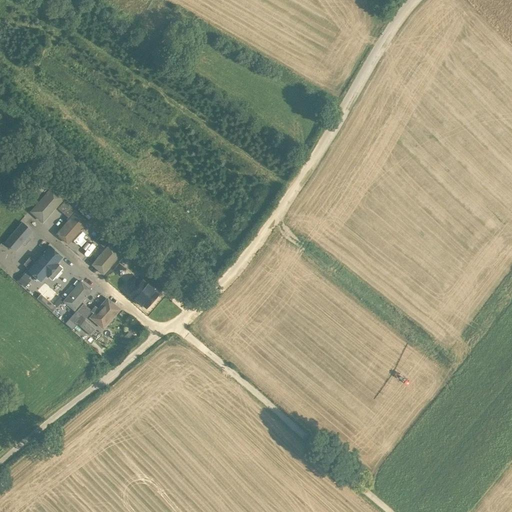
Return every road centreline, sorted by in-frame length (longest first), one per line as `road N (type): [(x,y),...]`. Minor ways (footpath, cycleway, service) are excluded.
road 1 (unclassified): [(173,323),(264,228),(411,0)]
road 2 (unclassified): [(393,511),(173,323)]
road 3 (unclassified): [(0,463),(159,334)]
road 4 (unclassified): [(159,334),(34,220)]
